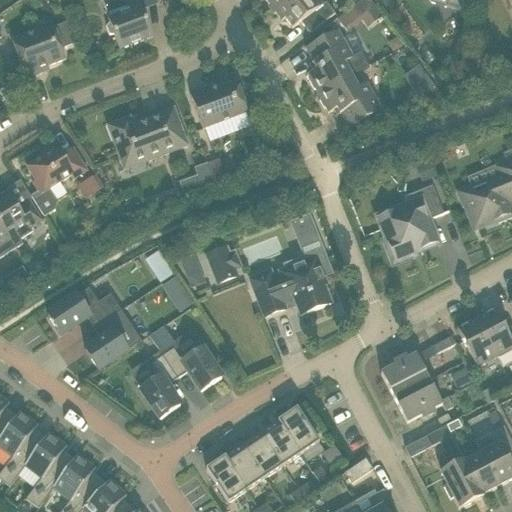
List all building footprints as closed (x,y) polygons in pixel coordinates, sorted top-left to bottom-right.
[(122,0),(109,0),(101,3),(108,20),(107,20),(109,24),(105,28),(108,36),(113,36),(119,51),(152,39),(136,0),(123,0),(122,0)] [(263,0),(275,15),(293,0),(263,0)] [(311,0),(293,0),(275,15),(281,22),(284,20),(292,30),(300,24),(309,35),(334,16),(325,5),(326,4),(322,0),(314,0),(313,1),(311,0)] [(365,0),(363,0),(336,21),(344,32),(373,10),(365,0)] [(425,0),(430,5),(445,10),(448,0),(452,0),(466,4),(467,0),(425,0)] [(39,71),(65,61),(61,50),(74,45),(66,24),(53,29),(53,27),(11,43),(26,80),(41,75),(39,71)] [(306,76),(317,96),(350,77),(343,65),(352,60),(337,32),(305,50),(313,65),(312,66),(315,71),(306,76)] [(423,56),(415,62),(423,72),(431,66),(423,56)] [(472,60),(469,64),(470,69),(474,71),(479,70),(481,66),(481,62),(477,59),(472,60)] [(350,77),(317,96),(328,115),(336,110),(339,116),(340,116),(348,130),(381,112),(366,85),(357,90),(350,77)] [(189,96),(202,132),(247,114),(236,84),(208,94),(206,90),(189,96)] [(0,92),(0,95),(3,100),(13,93),(9,87),(0,92)] [(433,88),(421,92),(426,106),(438,102),(433,88)] [(13,93),(3,100),(7,106),(17,100),(13,93)] [(107,128),(123,172),(187,148),(173,110),(149,120),(150,123),(133,129),(129,119),(107,128)] [(43,154),(45,157),(26,169),(34,183),(32,185),(37,193),(29,198),(43,219),(54,213),(56,204),(48,192),(70,178),(72,181),(86,173),(72,150),(62,156),(55,146),(43,154)] [(511,194),(511,153),(503,157),(505,164),(493,169),(496,177),(456,193),(462,209),(466,207),(475,229),(497,220),(498,224),(511,218),(511,214),(505,198),(511,194)] [(218,162),(206,166),(214,187),(226,182),(218,162)] [(415,169),(420,184),(436,178),(430,163),(415,169)] [(214,187),(206,166),(194,171),(202,191),(214,187)] [(77,188),(84,201),(103,190),(95,177),(77,188)] [(427,222),(443,216),(432,188),(403,200),(406,207),(377,219),(387,242),(383,244),(392,266),(409,260),(407,256),(436,245),(427,222)] [(0,226),(10,243),(15,251),(21,247),(18,242),(31,234),(29,231),(41,223),(28,203),(17,210),(7,193),(0,197),(0,226)] [(167,196),(153,202),(155,207),(169,201),(167,196)] [(10,243),(0,226),(0,260),(15,251),(10,243)] [(204,256),(216,286),(239,277),(236,270),(241,268),(236,253),(231,255),(228,247),(204,256)] [(326,288),(322,278),(330,275),(319,249),(298,257),(300,261),(285,267),(286,272),(279,274),(281,278),(273,282),(270,274),(250,282),(264,319),(284,311),(282,305),(293,301),(300,318),(330,306),(323,289),(326,288)] [(45,261),(49,267),(50,269),(66,260),(61,252),(45,261)] [(166,264),(152,273),(160,286),(174,276),(166,264)] [(23,268),(12,275),(19,286),(20,288),(31,282),(30,280),(23,268)] [(200,273),(186,278),(191,289),(204,284),(200,273)] [(176,279),(162,289),(170,300),(184,291),(176,279)] [(94,331),(121,313),(110,296),(98,304),(88,290),(47,318),(60,338),(87,320),(94,331)] [(511,344),(495,311),(476,321),(496,359),(511,350),(511,344)] [(133,351),(113,321),(90,336),(86,339),(93,349),(76,360),(90,380),(133,351)] [(496,359),(476,321),(457,331),(477,369),(496,359)] [(149,338),(159,353),(173,344),(162,329),(149,338)] [(451,339),(441,344),(445,352),(455,347),(451,339)] [(445,352),(441,344),(431,349),(435,357),(445,352)] [(221,380),(198,347),(179,360),(173,351),(162,358),(177,381),(188,374),(201,394),(221,380)] [(380,376),(393,400),(428,382),(416,357),(380,376)] [(179,408),(166,388),(177,381),(162,358),(151,365),(157,375),(137,388),(159,421),(179,408)] [(464,371),(452,377),(458,389),(470,383),(464,371)] [(428,382),(393,400),(406,425),(441,407),(439,403),(428,382)] [(492,388),(481,394),(487,406),(498,400),(492,388)] [(0,439),(16,418),(0,406),(3,402),(0,399),(0,439)] [(447,399),(439,403),(441,407),(445,413),(453,409),(447,399)] [(319,444),(296,411),(278,423),(300,457),(319,444)] [(495,413),(486,418),(491,427),(500,423),(495,413)] [(23,468),(45,439),(29,428),(32,424),(19,414),(16,418),(0,439),(0,449),(12,459),(0,474),(0,482),(9,489),(25,468),(23,468)] [(436,423),(441,430),(446,428),(451,425),(447,417),(436,423)] [(300,457),(278,423),(260,435),(282,469),(300,457)] [(451,425),(446,428),(450,435),(458,431),(454,424),(451,425)] [(446,428),(441,430),(424,439),(430,450),(439,445),(444,454),(441,456),(439,460),(437,465),(437,468),(438,470),(440,475),(446,487),(442,488),(449,501),(453,500),(459,511),(474,503),(473,501),(481,497),(464,465),(465,465),(450,435),(446,428)] [(511,471),(511,470),(511,469),(511,446),(503,429),(475,444),(481,456),(498,488),(511,480),(511,471)] [(282,469),(260,435),(242,447),(264,481),(282,469)] [(52,489),(74,461),(58,449),(61,445),(48,436),(45,439),(23,468),(25,468),(41,481),(25,501),(38,511),(53,490),(52,489)] [(246,493),(264,481),(242,447),(223,459),(246,493)] [(481,456),(465,465),(464,465),(481,497),(498,488),(481,456)] [(81,511),(106,486),(86,471),(89,467),(76,457),(74,461),(52,489),(53,490),(70,502),(62,511),(82,511),(81,511)] [(246,493),(223,459),(205,472),(228,505),(246,493)] [(344,475),(351,486),(372,472),(365,461),(344,475)] [(327,479),(320,469),(312,474),(319,485),(327,479)] [(132,511),(122,502),(117,497),(121,494),(109,482),(106,486),(81,511),(82,511),(132,511)] [(312,496),(306,486),(297,491),(304,502),(312,496)] [(304,502),(297,491),(289,497),(296,507),(304,502)]
